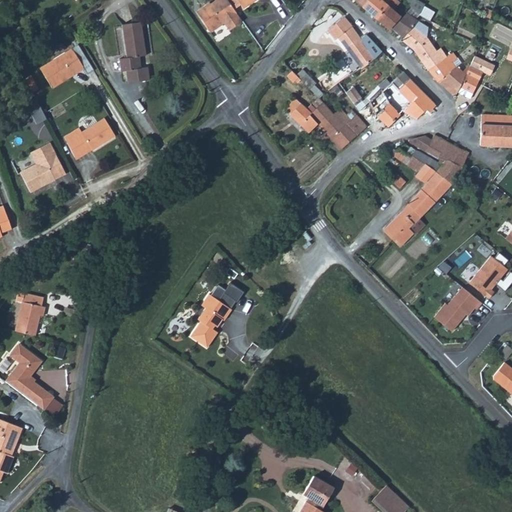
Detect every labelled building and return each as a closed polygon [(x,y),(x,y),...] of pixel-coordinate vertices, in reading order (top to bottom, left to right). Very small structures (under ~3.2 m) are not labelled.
[(237,25),(219,0),(216,0),(211,5),(210,3),(201,10),(203,12),(199,15),(201,19),(211,33),(224,24),(230,31),(237,25)] [(219,0),(237,25),(243,22),(234,10),(227,0),(219,0)] [(227,0),(234,10),(241,5),(237,0),(227,0)] [(255,0),(237,0),(241,5),(243,8),(255,0)] [(354,0),(375,19),(376,18),(386,27),(404,5),(398,0),(354,0)] [(402,0),(404,5),(407,8),(420,15),(424,4),(415,0),(402,0)] [(406,12),(391,29),(403,38),(417,20),(406,12)] [(344,17),(327,32),(333,40),(336,39),(360,69),(381,51),(372,41),(371,41),(365,46),(344,17)] [(417,20),(403,38),(402,40),(410,47),(427,26),(425,24),(417,20)] [(128,60),(120,61),(123,73),(143,70),(141,58),(147,57),(142,24),(123,27),(128,60)] [(426,39),(412,48),(427,70),(441,61),(426,39)] [(64,51),(33,72),(46,92),(77,71),(64,51)] [(441,61),(427,70),(429,73),(437,82),(445,91),(454,97),(456,93),(458,88),(465,75),(456,68),(454,69),(450,63),(454,61),(450,56),(441,61)] [(474,61),(472,66),(482,71),(485,66),(474,61)] [(472,66),(469,65),(465,75),(458,88),(471,95),(482,71),(472,66)] [(410,80),(403,73),(391,84),(398,92),(410,80)] [(307,75),(301,81),(310,89),(310,90),(316,84),(307,75)] [(423,93),(410,80),(398,92),(409,104),(423,93)] [(357,86),(350,91),(350,92),(357,101),(358,101),(364,95),(357,86)] [(458,88),(456,93),(469,99),(471,95),(458,88)] [(379,118),(388,127),(399,115),(388,102),(382,92),(380,94),(378,92),(370,102),(376,114),(379,118)] [(402,112),(414,118),(424,108),(427,111),(434,104),(423,93),(409,104),(402,112)] [(334,115),(318,98),(311,104),(311,105),(316,110),(311,115),(318,125),(340,150),(366,127),(356,115),(351,120),(341,109),(334,115)] [(290,115),(309,134),(318,125),(311,115),(306,110),(301,104),(290,114),(290,115)] [(311,105),(306,110),(311,115),(316,110),(311,105)] [(42,120),(35,107),(34,107),(26,113),(33,125),(42,120)] [(90,151),(112,136),(101,120),(79,135),(76,131),(69,136),(81,154),(89,149),(90,151)] [(511,124),(480,124),(480,144),(481,145),(511,145),(511,124)] [(441,166),(435,173),(450,185),(463,170),(467,160),(470,154),(450,143),(435,135),(431,142),(425,153),(428,154),(444,161),(441,166)] [(408,142),(417,148),(424,137),(406,141),(408,142)] [(424,137),(417,148),(425,153),(431,142),(424,137)] [(403,143),(397,151),(400,152),(410,159),(412,156),(415,151),(403,143)] [(36,167),(20,177),(31,195),(55,181),(47,168),(58,162),(47,144),(29,156),(36,167)] [(397,151),(387,151),(417,173),(416,176),(416,177),(426,184),(405,208),(388,226),(401,241),(405,236),(403,234),(403,233),(433,204),(450,185),(435,173),(412,156),(410,159),(400,152),(397,151)] [(415,151),(412,156),(435,173),(441,166),(423,156),(416,151),(415,151)] [(58,162),(47,168),(55,181),(65,174),(58,162)] [(394,172),(388,179),(397,187),(403,181),(394,172)] [(15,228),(5,205),(0,207),(0,239),(7,236),(5,233),(15,228)] [(289,228),(294,236),(299,232),(293,225),(289,228)] [(388,226),(383,231),(398,244),(401,241),(388,226)] [(491,257),(469,284),(489,300),(492,296),(495,293),(491,291),(508,270),(491,257)] [(482,303),(462,288),(448,306),(446,305),(435,319),(452,333),(466,315),(468,317),(472,312),(475,308),(477,310),(482,303)] [(226,317),(234,306),(211,291),(204,302),(208,304),(200,316),(203,318),(193,333),(209,344),(220,329),(217,327),(225,316),(226,317)] [(22,302),(15,330),(22,332),(35,335),(39,315),(43,316),(45,307),(41,306),(43,298),(18,292),(16,300),(22,302)] [(5,379),(21,391),(37,403),(47,391),(47,390),(28,376),(41,359),(37,356),(19,342),(11,352),(10,353),(20,360),(5,379)] [(493,379),(493,382),(511,397),(511,368),(505,363),(493,379)] [(37,403),(43,408),(53,395),(47,391),(37,403)] [(0,448),(10,422),(0,418),(0,448)] [(10,422),(0,448),(0,468),(8,471),(14,455),(12,454),(22,427),(10,422)] [(313,477),(307,489),(304,495),(310,499),(303,511),(326,511),(323,510),(334,488),(313,477)] [(388,485),(373,500),(385,511),(404,511),(411,506),(388,485)] [(303,495),(293,511),(299,511),(308,498),(303,495)]
